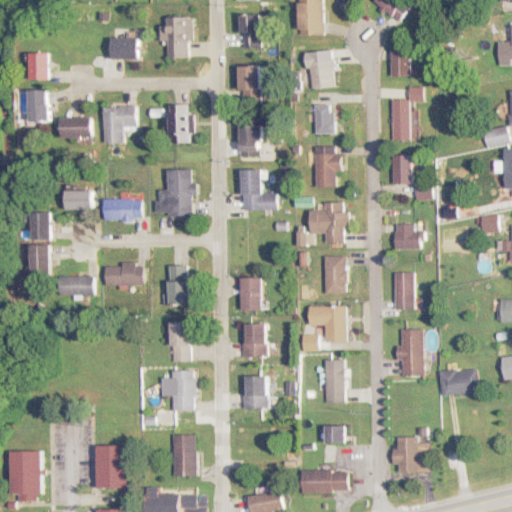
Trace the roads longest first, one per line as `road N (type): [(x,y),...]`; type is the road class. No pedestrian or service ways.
road 1 (residential): [(225,511),(216,0)]
road 2 (residential): [(382,511),(369,37)]
road 3 (residential): [(217,80),(72,84)]
road 4 (residential): [(219,237),(80,240)]
